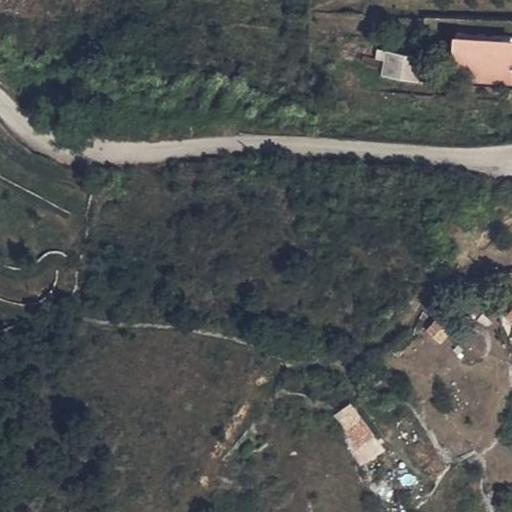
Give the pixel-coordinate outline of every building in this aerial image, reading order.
[(448,78),(506,80),(508,46),(449,44),(448,78)] [(424,52),(407,52),(406,71),(425,71),(424,52)] [(468,357),(479,353),(486,347),(487,340),(486,333),(498,322),(486,310),(474,320),(466,320),(458,324),(451,332),(453,345),(458,353),(468,357)] [(437,334),(442,330),(447,325),(438,315),(431,322),(428,325),(437,334)] [(335,416),(358,451),(375,438),(350,404),(335,416)]
